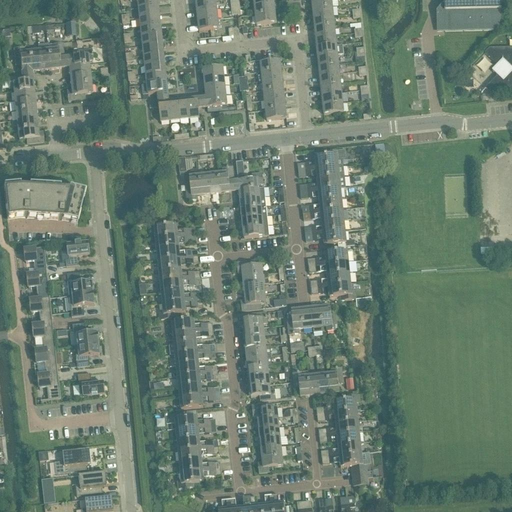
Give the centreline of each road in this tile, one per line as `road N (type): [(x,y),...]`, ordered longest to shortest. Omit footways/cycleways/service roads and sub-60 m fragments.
road 1 (residential): [(121,418),(94,151)]
road 2 (residential): [(306,136),(296,43),(183,52),(177,0)]
road 3 (residential): [(240,493),(228,320),(219,308),(215,259)]
road 4 (residential): [(306,136),(511,120)]
road 5 (residential): [(121,418),(33,426),(18,312)]
road 6 (residential): [(94,151),(151,154),(282,139)]
